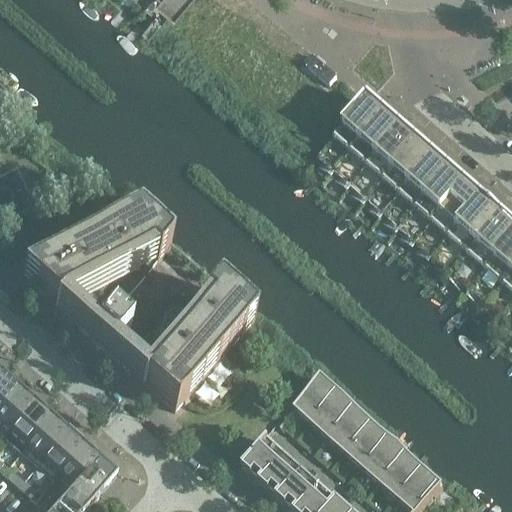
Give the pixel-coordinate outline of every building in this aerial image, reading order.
[(137,0),(155,16),(142,31),(149,37),(177,5),(170,0),(137,0)] [(337,79),(313,59),(305,69),(329,89),(337,79)] [(511,232),(490,214),(465,192),(384,121),(368,107),(367,106),(316,163),(334,178),(511,334),(511,232)] [(149,369),(121,344),(130,334),(111,318),(102,328),(76,305),(155,265),(156,266),(170,251),(136,222),(21,280),(56,311),(53,313),(142,391),(144,388),(174,415),(253,325),(217,293),(149,369)] [(97,467),(0,381),(0,440),(4,444),(8,439),(24,453),(20,458),(53,487),(57,482),(73,495),(97,467)] [(423,511),(442,491),(321,384),(293,415),(403,511),(423,511)] [(342,511),(267,445),(242,474),(284,511),(342,511)] [(57,511),(52,511),(44,505),(39,511),(89,511),(115,483),(97,467),(73,495),(57,511)] [(12,477),(7,483),(18,493),(24,487),(12,477)] [(35,497),(24,487),(18,493),(29,503),(35,497)]
